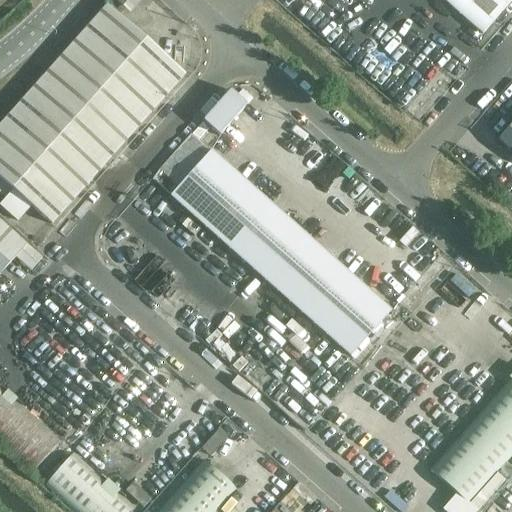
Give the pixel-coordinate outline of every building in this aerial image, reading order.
[(117,0),(132,12),(141,0),(117,0)] [(442,0),(482,35),(511,2),(508,0),(442,0)] [(106,7),(0,126),(0,178),(52,225),(185,75),(106,7)] [(230,91),(203,122),(219,137),(247,106),(230,91)] [(511,124),(499,140),(511,152),(511,124)] [(211,151),(170,197),(350,357),(391,312),(211,151)] [(0,220),(0,275),(16,258),(31,271),(42,259),(0,220)] [(104,249),(128,270),(148,247),(125,226),(104,249)] [(511,377),(429,471),(468,505),(511,456),(511,377)] [(0,445),(31,474),(61,440),(0,385),(0,445)] [(130,511),(135,507),(75,453),(46,486),(74,511),(130,511)] [(215,511),(235,489),(203,461),(157,511),(215,511)]
